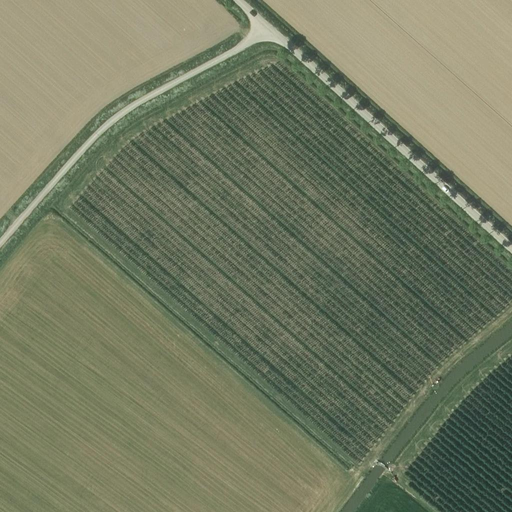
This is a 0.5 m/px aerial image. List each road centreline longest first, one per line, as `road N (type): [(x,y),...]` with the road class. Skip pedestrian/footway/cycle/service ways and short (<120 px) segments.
road 1 (unclassified): [(0,247),(118,114),(264,30)]
road 2 (unclassified): [(511,250),(264,30)]
